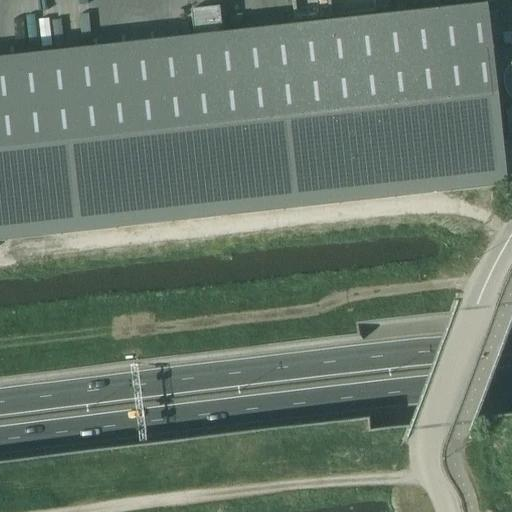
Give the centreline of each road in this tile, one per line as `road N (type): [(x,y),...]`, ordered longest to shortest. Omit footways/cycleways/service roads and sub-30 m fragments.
road 1 (trunk): [(0,443),(511,381)]
road 2 (trunk): [(511,343),(0,401)]
road 3 (unclassified): [(444,511),(425,441),(474,307),(511,236)]
